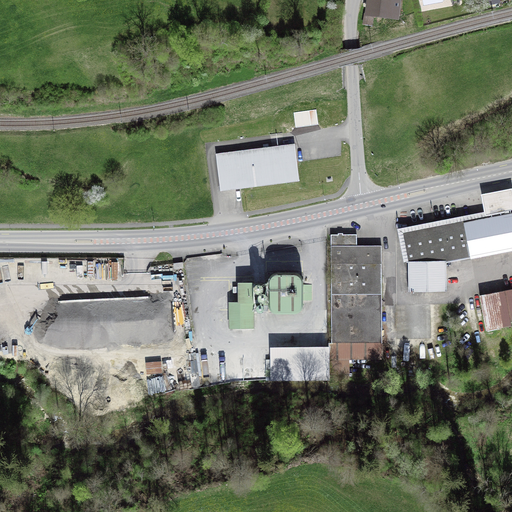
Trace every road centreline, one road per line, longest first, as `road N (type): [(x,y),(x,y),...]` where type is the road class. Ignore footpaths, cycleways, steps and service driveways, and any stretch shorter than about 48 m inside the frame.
road 1 (primary): [(0,241),(186,237),(361,205)]
road 2 (residential): [(361,205),(350,0)]
road 3 (primary): [(361,205),(511,171)]
